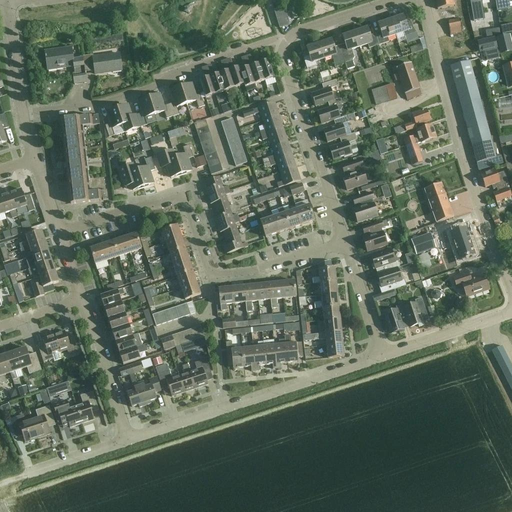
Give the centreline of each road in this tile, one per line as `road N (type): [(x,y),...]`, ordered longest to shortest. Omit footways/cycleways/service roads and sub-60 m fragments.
road 1 (residential): [(58,233),(182,195),(208,275),(259,270),(345,242)]
road 2 (residential): [(511,288),(469,177),(422,0)]
road 3 (residential): [(21,114),(99,105),(275,38),(286,42)]
road 4 (residential): [(128,441),(383,356)]
road 5 (residential): [(345,242),(284,58),(286,42)]
road 6 (residential): [(128,441),(81,299)]
road 7 (residential): [(383,356),(511,311)]
road 8 (residential): [(383,356),(345,242)]
